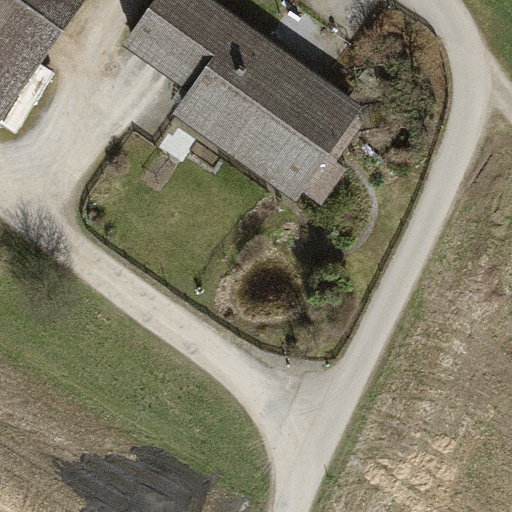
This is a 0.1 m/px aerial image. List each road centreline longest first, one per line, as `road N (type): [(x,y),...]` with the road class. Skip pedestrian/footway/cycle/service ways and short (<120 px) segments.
road 1 (unclassified): [(294,511),(461,139),(473,91),(439,0)]
road 2 (track): [(327,435),(0,194)]
